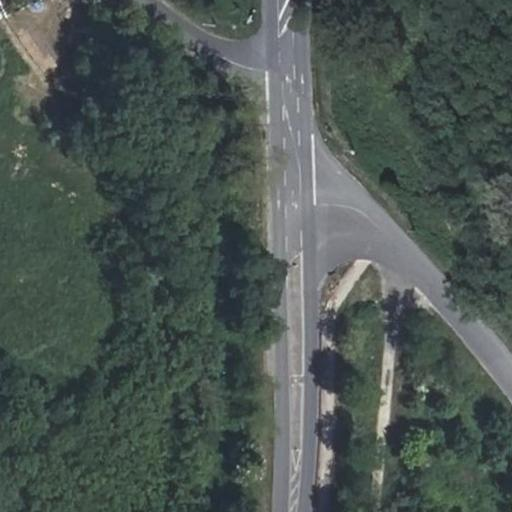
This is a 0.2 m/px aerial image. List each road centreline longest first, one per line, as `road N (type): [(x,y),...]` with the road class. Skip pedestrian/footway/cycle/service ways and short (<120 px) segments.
road 1 (secondary): [(283,511),(295,198)]
road 2 (tertiary): [(295,198),(355,211),(511,375)]
road 3 (track): [(403,258),(375,511)]
road 4 (unclassified): [(143,0),(196,40),(261,71),(290,71)]
road 5 (secondary): [(295,198),(290,71)]
